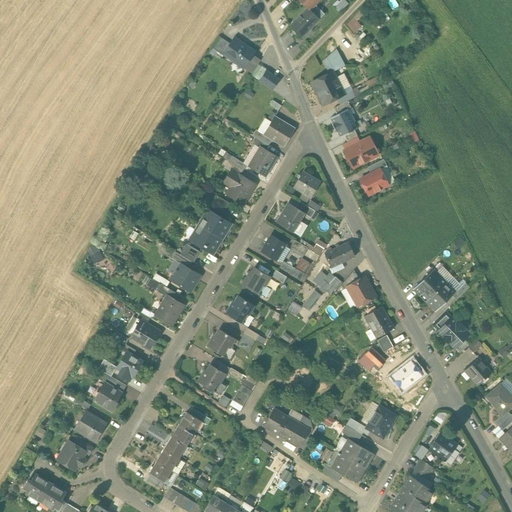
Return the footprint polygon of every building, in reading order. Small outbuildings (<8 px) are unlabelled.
[(299,0),(307,7),(310,10),(315,4),(319,0),(299,0)] [(344,0),(341,0),(335,7),(339,12),(348,3),(344,0)] [(324,14),(315,4),(310,10),(319,19),(324,14)] [(307,7),(290,26),(301,37),(319,19),(310,10),(307,7)] [(353,16),(345,22),(354,32),(361,25),(353,16)] [(230,43),(220,36),(213,47),(223,54),(224,54),(223,53),(230,43)] [(254,52),(234,38),(230,43),(223,53),(224,54),(243,67),(254,52)] [(336,49),(322,61),(329,73),(333,71),(333,72),(345,65),(336,49)] [(329,73),(311,82),(323,105),(336,98),(344,94),(333,72),(333,71),(329,73)] [(352,89),(344,94),(336,98),(340,105),(356,96),(352,89)] [(273,99),(280,103),(283,99),(276,94),(273,99)] [(281,105),(272,100),(270,104),(278,110),(281,105)] [(331,118),(336,127),(353,118),(348,109),(331,118)] [(294,128),(274,116),(264,134),(283,146),(294,128)] [(336,127),(341,136),(358,127),(353,118),(336,127)] [(268,144),(255,136),(251,143),(260,148),(260,147),(265,150),(268,144)] [(366,140),(345,150),(354,166),(375,156),(366,140)] [(265,150),(260,147),(260,148),(254,158),(250,166),(249,165),(249,166),(265,176),(265,175),(269,168),(269,169),(277,156),(269,152),(268,153),(265,150)] [(246,165),(236,158),(233,163),(243,170),(246,165)] [(233,163),(228,160),(223,168),(230,172),(231,169),(240,175),(243,170),(233,163)] [(240,175),(231,169),(230,172),(223,183),(230,187),(226,193),(244,204),(256,184),(240,175)] [(381,169),(361,179),(369,195),(388,184),(381,169)] [(320,182),(303,171),(294,186),(311,197),(320,182)] [(230,203),(216,195),(210,205),(223,213),(230,203)] [(321,206),(311,200),(307,205),(317,211),(321,206)] [(315,211),(299,201),(295,207),(304,212),(303,213),(311,217),(315,211)] [(295,207),(288,203),(277,222),(292,231),(303,213),(304,212),(295,207)] [(230,226),(206,211),(198,224),(222,239),(230,226)] [(222,239),(198,224),(190,237),(214,252),(222,239)] [(286,244),(271,235),(261,251),(276,260),(285,246),(286,244)] [(317,238),(311,248),(320,253),(326,243),(317,238)] [(308,248),(295,240),(291,247),(304,254),(308,248)] [(348,242),(333,249),(339,264),(354,257),(348,242)] [(200,252),(187,243),(180,254),(193,262),(200,252)] [(290,249),(285,246),(276,259),(282,263),(283,261),(290,249)] [(100,249),(87,249),(88,261),(101,260),(100,249)] [(339,264),(333,249),(325,252),(332,267),(339,264)] [(186,259),(175,252),(171,258),(180,263),(183,264),(186,259)] [(287,255),(285,261),(294,266),(297,260),(287,255)] [(306,272),(311,262),(300,256),(295,267),(306,272)] [(304,274),(283,261),(282,263),(279,267),(300,280),(304,274)] [(183,264),(180,263),(170,279),(190,292),(200,275),(183,264)] [(270,276),(254,267),(250,274),(249,273),(243,284),(259,294),(270,276)] [(434,268),(413,289),(426,302),(447,282),(434,269),(434,268)] [(287,276),(276,270),(273,276),(283,283),(287,276)] [(354,270),(341,285),(344,289),(347,287),(360,279),(354,270)] [(335,277),(325,289),(330,294),(341,282),(335,277)] [(360,279),(347,287),(358,305),(375,296),(364,277),(360,279)] [(169,289),(159,282),(155,289),(165,296),(169,289)] [(447,282),(426,302),(435,311),(435,312),(452,295),(456,291),(455,291),(447,282)] [(465,282),(456,291),(452,295),(456,299),(469,287),(465,282)] [(309,310),(320,293),(312,288),(302,305),(309,310)] [(182,305),(167,296),(156,315),(171,324),(182,305)] [(254,305),(238,296),(234,302),(233,302),(226,313),(243,323),(248,314),(254,305)] [(292,300),(287,309),(296,314),(301,305),(292,300)] [(382,306),(364,316),(376,338),(394,328),(382,306)] [(150,318),(140,312),(137,318),(139,320),(140,320),(140,319),(147,323),(150,318)] [(446,312),(434,324),(439,330),(451,318),(446,312)] [(253,317),(248,314),(243,323),(248,326),(253,317)] [(439,330),(438,331),(444,337),(443,338),(448,342),(454,348),(469,334),(464,329),(465,327),(458,321),(457,322),(452,317),(451,318),(439,330)] [(147,323),(140,319),(140,320),(139,320),(130,336),(150,349),(161,332),(147,323)] [(259,335),(247,328),(244,334),(255,341),(259,335)] [(235,338),(219,329),(215,336),(214,335),(207,346),(224,356),(235,338)] [(129,339),(118,332),(114,337),(126,344),(129,339)] [(255,341),(244,334),(240,340),(252,347),(255,341)] [(387,335),(377,340),(383,352),(393,346),(387,335)] [(477,339),(468,347),(472,352),(481,344),(477,339)] [(502,356),(511,349),(511,342),(498,351),(502,356)] [(136,350),(126,344),(123,350),(126,351),(132,355),(136,350)] [(385,360),(371,347),(365,354),(375,363),(379,367),(385,360)] [(132,355),(126,351),(116,367),(133,377),(143,361),(132,355)] [(375,363),(365,354),(358,361),(368,370),(375,363)] [(491,373),(478,358),(479,358),(479,357),(464,371),(465,370),(471,376),(470,377),(470,378),(471,377),(477,385),(477,386),(492,373),(492,372),(491,373)] [(412,360),(391,376),(402,390),(411,383),(423,374),(412,360)] [(225,373),(210,364),(206,371),(205,370),(198,381),(215,391),(225,373)] [(242,374),(231,368),(228,374),(238,380),(242,374)] [(117,380),(107,374),(103,381),(105,382),(113,387),(117,380)] [(258,380),(248,374),(245,379),(255,385),(258,380)] [(255,385),(245,379),(242,384),(252,391),(255,385)] [(113,387),(105,382),(94,400),(113,411),(118,402),(117,401),(122,393),(113,387)] [(411,383),(402,390),(406,395),(415,388),(411,383)] [(252,391),(242,384),(239,390),(249,396),(252,391)] [(511,397),(500,384),(486,396),(502,414),(502,415),(507,411),(511,406),(511,397)] [(249,396),(239,390),(235,395),(246,401),(249,396)] [(222,393),(217,402),(224,407),(230,398),(222,393)] [(246,401),(235,395),(232,400),(233,400),(243,406),(246,401)] [(90,404),(78,397),(75,402),(87,410),(90,404)] [(243,406),(233,400),(230,405),(240,411),(243,406)] [(332,402),(321,423),(328,427),(335,415),(338,416),(342,407),(332,402)] [(395,416),(379,406),(366,427),(370,430),(382,437),(395,416)] [(287,416),(273,408),(263,425),(277,434),(287,416)] [(287,416),(307,425),(311,418),(290,409),(287,416)] [(106,423),(86,411),(75,429),(95,441),(106,423)] [(502,414),(493,422),(497,426),(511,415),(507,411),(502,415),(502,414)] [(198,419),(186,412),(179,424),(194,433),(201,421),(198,419)] [(433,418),(440,423),(445,416),(438,412),(433,418)] [(211,419),(201,413),(198,419),(201,421),(207,424),(211,419)] [(511,416),(511,415),(497,426),(501,431),(511,421),(511,416)] [(309,429),(287,416),(277,434),(294,443),(300,434),(305,437),(306,436),(309,429)] [(366,427),(359,423),(356,429),(367,435),(370,430),(366,427)] [(194,433),(179,424),(171,436),(186,445),(194,433)] [(361,435),(346,426),(342,432),(357,441),(361,435)] [(511,426),(499,438),(511,451),(511,426)] [(41,437),(44,431),(37,428),(34,433),(41,437)] [(457,444),(440,432),(428,449),(445,461),(454,449),(457,444)] [(300,434),(294,443),(299,447),(305,437),(300,434)] [(186,445),(171,436),(164,448),(179,458),(186,445)] [(311,439),(306,436),(305,437),(299,447),(304,450),(311,439)] [(93,447),(78,438),(74,444),(86,451),(86,452),(89,454),(93,447)] [(347,441),(341,438),(338,443),(335,448),(334,448),(333,449),(334,449),(334,450),(340,453),(347,441)] [(373,453),(349,439),(347,441),(340,453),(365,468),(373,453)] [(74,444),(68,440),(61,452),(64,454),(60,461),(75,470),(78,465),(81,467),(84,463),(80,461),(86,452),(86,451),(74,444)] [(265,441),(261,446),(268,451),(271,447),(265,441)] [(414,453),(420,459),(428,450),(422,444),(414,453)] [(37,454),(26,448),(23,454),(33,460),(37,454)] [(179,458),(164,448),(156,461),(171,470),(179,458)] [(454,449),(445,461),(450,464),(459,452),(454,449)] [(340,453),(334,450),(327,462),(333,465),(340,453)] [(365,468),(340,453),(333,465),(332,467),(331,468),(342,474),(356,482),(365,468)] [(433,468),(421,459),(414,470),(426,478),(433,468)] [(171,470),(156,461),(149,473),(160,480),(164,482),(171,470)] [(342,474),(331,468),(332,467),(326,464),(322,471),(338,482),(342,474)] [(284,468),(278,476),(287,482),(292,474),(284,468)] [(50,483),(35,474),(30,481),(28,479),(23,487),(27,489),(25,492),(40,501),(50,483)] [(160,480),(150,474),(147,479),(156,485),(160,480)] [(433,491),(410,475),(406,481),(407,483),(403,488),(425,503),(425,502),(423,501),(431,490),(433,492),(433,491)] [(66,492),(50,483),(40,501),(54,509),(55,507),(59,509),(64,501),(61,500),(66,492)] [(305,493),(308,486),(301,484),(299,491),(305,493)] [(174,490),(169,487),(163,496),(168,499),(174,490)] [(403,488),(402,487),(400,490),(402,491),(399,495),(401,496),(397,502),(412,511),(418,511),(424,503),(426,505),(426,504),(403,488)] [(179,493),(174,490),(168,499),(173,503),(179,493)] [(184,496),(179,493),(173,503),(179,506),(184,496)] [(219,511),(226,502),(213,495),(205,509),(204,510),(207,511),(219,511)] [(184,496),(179,506),(184,509),(189,499),(184,496)] [(256,502),(247,496),(243,501),(253,507),(256,502)] [(189,499),(184,509),(188,511),(194,503),(189,499)] [(243,501),(238,510),(241,511),(250,511),(253,507),(243,501)] [(109,511),(94,502),(88,511),(109,511)] [(236,511),(238,510),(226,502),(219,511),(236,511)] [(412,511),(397,502),(393,507),(391,506),(387,511),(412,511)] [(69,511),(73,507),(67,503),(61,511),(69,511)] [(195,511),(200,506),(194,503),(188,511),(195,511)]
